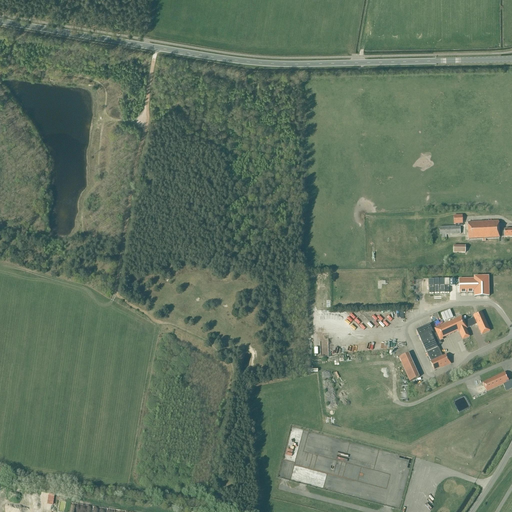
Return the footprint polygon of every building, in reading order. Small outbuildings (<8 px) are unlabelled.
[(455,224),(455,226),(439,227),(439,236),(441,235),(442,238),(446,238),(446,235),(460,235),(460,226),(463,226),(462,220),(462,215),(453,215),(454,224),(455,224)] [(504,238),(511,237),(511,229),(504,230),(504,232),(499,232),(498,221),(467,222),(468,240),(499,239),(499,237),(504,237),(504,238)] [(474,279),(459,279),(459,294),(474,294),(474,297),(489,297),(488,277),(474,277),(474,279)] [(351,313),(348,317),(352,321),(358,315),(354,311),(352,314),(351,313)] [(374,316),(369,311),(367,313),(364,311),(362,313),(373,323),(375,320),(372,318),(374,316)] [(490,331),(481,313),(473,316),(474,318),(464,322),(461,317),(435,329),(436,333),(434,334),(429,325),(416,331),(420,338),(419,338),(426,353),(427,353),(431,362),(430,362),(434,371),(450,364),(446,355),(441,357),(436,346),(441,343),(440,341),(443,340),(442,338),(458,332),(458,333),(459,332),(462,340),(469,337),(466,329),(477,324),(481,335),(490,331)] [(408,354),(398,358),(409,382),(419,378),(408,354)] [(508,381),(504,373),(482,383),(486,392),(503,384),(506,391),(511,388),(511,382),(511,380),(508,381)]
